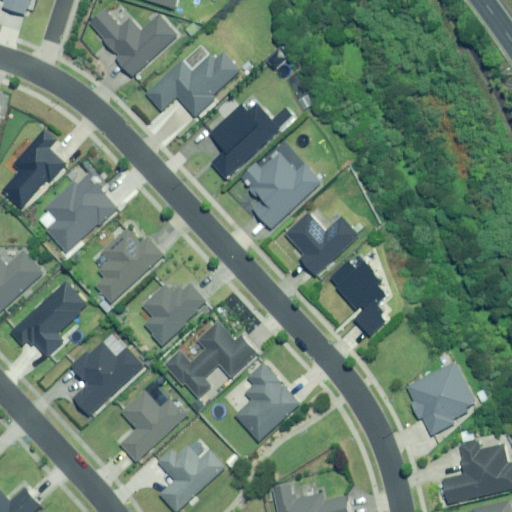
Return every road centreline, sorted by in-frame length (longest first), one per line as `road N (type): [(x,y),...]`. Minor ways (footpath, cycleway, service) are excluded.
road 1 (residential): [(402,511),(368,413),(326,353),(113,125),(40,71)]
road 2 (residential): [(0,387),(114,511)]
